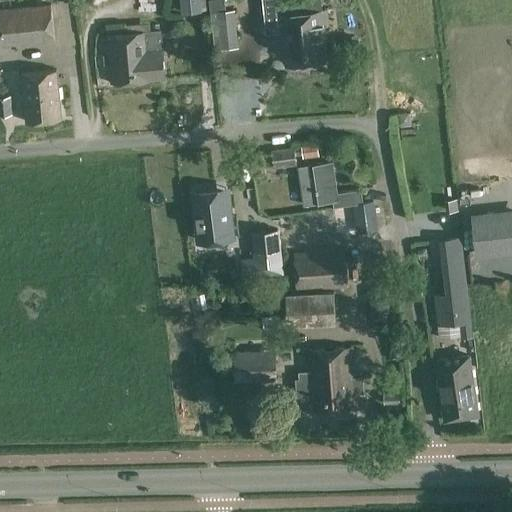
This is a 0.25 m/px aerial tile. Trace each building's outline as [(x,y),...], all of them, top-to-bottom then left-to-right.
[(207,10),(206,0),(179,0),(180,13),(207,10)] [(208,0),(213,50),(239,47),(235,9),(226,10),(224,0),(208,0)] [(299,13),(305,64),(319,62),(317,38),(324,37),(323,24),(329,23),(327,10),(322,11),(320,0),(299,0),(301,13),(299,13)] [(0,45),(54,40),(50,4),(0,9),(0,45)] [(305,64),(299,13),(280,15),(285,66),(305,64)] [(161,30),(150,31),(150,24),(107,27),(111,83),(165,79),(161,30)] [(180,31),(177,28),(170,29),(168,33),(168,37),(171,39),(178,39),(181,35),(180,31)] [(21,74),(26,122),(62,119),(57,70),(21,74)] [(11,95),(0,96),(0,115),(13,114),(11,95)] [(317,144),(301,146),(303,158),(318,156),(317,144)] [(294,147),(271,150),(274,168),(297,165),(294,147)] [(254,180),(267,178),(264,152),(251,154),(254,180)] [(333,162),(299,167),(305,205),(333,201),(334,208),(354,205),(358,232),(377,229),(373,202),(364,203),(361,189),(337,193),(333,162)] [(217,192),(195,194),(199,228),(200,241),(209,239),(232,237),(230,222),(227,194),(226,190),(217,192)] [(476,250),(511,246),(511,215),(473,220),(476,250)] [(257,256),(259,275),(283,273),(279,230),(269,230),(271,255),(257,256)] [(296,291),(348,286),(345,248),(293,253),(296,291)] [(446,294),(435,295),(438,326),(459,324),(460,337),(460,339),(474,337),(468,291),(446,294)] [(344,336),(344,322),(300,323),(300,336),(344,336)] [(404,359),(402,328),(401,328),(388,328),(390,360),(403,359),(404,359)] [(354,395),(355,395),(364,394),(363,376),(354,377),(352,348),(307,351),(308,371),(298,372),(299,378),(295,379),(297,410),(355,407),(354,395)] [(235,382),(275,381),(274,349),(234,350),(235,382)] [(476,415),(469,367),(467,354),(436,358),(446,420),(476,415)] [(399,392),(383,393),(384,405),(399,404),(399,392)]
